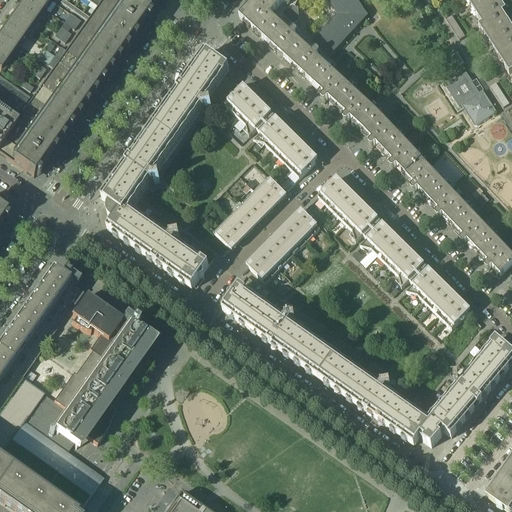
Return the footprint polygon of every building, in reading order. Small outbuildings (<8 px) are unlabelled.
[(59,62),(53,71),(16,123),(17,124),(0,149),(0,156),(33,179),(80,112),(148,16),(125,0),(102,0),(96,9),(89,19),(87,23),(65,53),(59,62)] [(44,11),(28,0),(23,0),(25,1),(20,7),(38,20),(44,11)] [(50,2),(47,0),(28,0),(44,11),(50,2)] [(91,0),(89,4),(96,9),(102,0),(91,0)] [(331,72),(332,71),(328,66),(331,62),(327,58),(356,26),(364,17),(352,0),(256,0),(239,19),(261,39),(310,85),(311,85),(314,89),(315,88),(316,88),(330,72),(331,72)] [(506,12),(504,10),(497,0),(465,0),(470,8),(472,7),(478,16),(476,18),(482,26),(502,15),(506,12)] [(74,9),(67,4),(65,7),(72,12),(74,9)] [(20,7),(16,12),(15,14),(14,13),(12,15),(31,29),(38,20),(20,7)] [(82,14),(74,9),(72,12),(79,17),(82,14)] [(89,19),(82,14),(79,17),(87,23),(89,19)] [(31,29),(12,15),(11,17),(12,18),(7,25),(25,38),(31,29)] [(511,29),(503,16),(502,15),(482,26),(478,29),(487,41),(494,52),(511,40),(511,29)] [(80,23),(70,16),(67,20),(72,24),(77,28),(80,23)] [(445,21),(459,42),(465,38),(452,17),(445,21)] [(69,28),(72,24),(67,20),(63,25),(69,28)] [(7,25),(4,30),(2,32),(1,31),(0,32),(0,33),(19,46),(25,38),(7,25)] [(60,29),(57,34),(67,41),(71,36),(60,29)] [(0,46),(13,55),(19,46),(0,33),(0,46)] [(54,38),(59,42),(64,45),(67,41),(57,34),(54,38)] [(511,40),(494,52),(501,63),(509,76),(511,74),(511,40)] [(13,55),(0,46),(0,59),(6,64),(13,55)] [(60,49),(54,58),(59,62),(65,53),(60,49)] [(51,63),(54,57),(46,52),(43,58),(51,63)] [(457,53),(453,56),(459,66),(463,64),(457,53)] [(164,236),(158,232),(159,232),(158,231),(158,232),(153,229),(154,228),(153,228),(147,224),(142,221),(142,220),(136,216),(135,216),(131,213),(131,212),(130,212),(128,211),(147,183),(153,187),(154,185),(160,184),(159,180),(154,181),(153,180),(154,180),(153,180),(157,175),(161,169),(162,169),(161,168),(165,164),(165,163),(169,157),(170,158),(170,157),(169,157),(172,153),(173,153),(173,152),(177,146),(178,146),(178,145),(182,139),(182,140),(183,140),(183,139),(182,139),(185,134),(186,135),(186,134),(190,128),(191,128),(190,128),(193,123),(194,124),(194,123),(193,123),(198,117),(199,117),(198,116),(201,112),(202,112),(205,114),(206,112),(217,111),(238,88),(226,76),(229,73),(225,70),(221,67),(222,66),(222,65),(222,64),(221,63),(221,62),(220,62),(219,62),(219,61),(218,62),(217,62),(216,62),(216,63),(205,56),(158,123),(154,129),(153,130),(102,202),(109,207),(109,208),(108,209),(108,210),(107,211),(107,212),(107,213),(107,214),(107,215),(107,216),(107,217),(108,218),(108,219),(109,220),(109,221),(110,222),(111,223),(112,224),(107,232),(162,271),(163,271),(169,275),(192,291),(193,289),(199,281),(200,282),(201,282),(202,282),(203,281),(204,280),(203,276),(209,268),(202,263),(202,262),(202,263),(197,259),(191,255),(191,254),(190,255),(186,251),(185,251),(179,247),(180,247),(179,246),(179,247),(174,244),(175,243),(174,243),(174,242),(180,241),(179,237),(173,238),(171,237),(169,239),(169,240),(165,237),(165,236),(164,236)] [(54,58),(48,67),(53,71),(59,62),(54,58)] [(35,65),(32,69),(42,76),(46,72),(35,65)] [(42,76),(32,69),(29,73),(39,81),(42,76)] [(316,88),(315,88),(314,89),(324,97),(320,101),(324,105),(328,101),(337,110),(353,93),(331,72),(330,72),(316,88)] [(458,109),(461,107),(473,126),(478,127),(497,114),(482,93),(479,95),(466,74),(456,81),(456,82),(446,89),(458,109)] [(30,99),(0,78),(0,87),(1,88),(5,91),(15,98),(19,101),(22,103),(12,117),(15,119),(30,99)] [(23,83),(19,87),(30,95),(33,90),(23,83)] [(503,110),(509,106),(496,84),(489,88),(503,110)] [(276,121),(274,123),(269,119),(272,117),(244,89),(225,108),(246,129),(249,140),(256,133),(260,137),(253,144),(265,147),(299,181),(318,163),(276,121)] [(368,107),(353,93),(337,110),(346,118),(342,122),(346,126),(350,122),(359,130),(361,132),(377,116),(368,107)] [(0,112),(0,149),(17,124),(16,123),(0,112)] [(380,118),(377,116),(361,132),(363,134),(372,143),(367,146),(372,151),(376,147),(385,157),(402,141),(380,118)] [(402,141),(385,157),(392,164),(388,168),(391,172),(392,173),(396,169),(405,178),(422,162),(402,141)] [(422,162),(405,178),(413,186),(409,190),(413,195),(417,191),(428,202),(444,186),(422,162)] [(287,198),(271,182),(268,180),(254,194),(273,213),(287,198)] [(336,181),(334,183),(318,200),(352,234),(355,246),(362,239),(366,243),(360,250),(371,253),(398,280),(401,291),(408,284),(413,288),(406,295),(417,298),(452,333),(467,317),(470,314),(429,272),(426,275),(422,270),(424,268),(383,227),(380,229),(376,225),(378,222),(336,181)] [(444,186),(428,202),(438,213),(434,216),(438,221),(442,217),(452,228),(469,212),(444,186)] [(273,213),(254,194),(240,208),(259,226),(273,213)] [(482,195),(476,201),(483,209),(489,203),(482,195)] [(259,226),(240,208),(227,221),(246,240),(259,226)] [(320,231),(303,215),(301,212),(287,226),(306,245),(320,231)] [(318,216),(314,212),(310,216),(313,220),(318,216)] [(469,212),(452,228),(463,239),(459,243),(463,247),(467,243),(477,254),(494,239),(469,212)] [(325,221),(320,216),(315,221),(320,227),(325,221)] [(246,240),(227,221),(213,235),(229,250),(232,254),(246,240)] [(306,245),(287,226),(273,240),(292,259),(306,245)] [(511,257),(494,239),(477,254),(487,265),(483,269),(487,273),(492,269),(500,278),(511,267),(511,257)] [(292,259),(273,240),(260,254),(279,273),(292,259)] [(279,273),(260,254),(246,268),(265,286),(279,273)] [(23,424),(42,396),(22,381),(67,317),(82,295),(74,289),(76,290),(79,285),(60,271),(56,277),(51,274),(0,346),(0,505),(9,511),(81,511),(91,500),(90,499),(95,493),(98,488),(98,489),(104,481),(67,455),(23,424)] [(390,396),(390,395),(385,392),(385,391),(391,390),(390,386),(384,387),(382,385),(380,388),(375,385),(376,385),(375,385),(369,381),(369,380),(364,377),(358,373),(358,372),(357,373),(353,369),(352,369),(347,365),(347,364),(346,364),(346,365),(342,361),(341,361),(335,357),(335,356),(334,356),(328,352),(329,352),(328,351),(328,352),(324,349),(324,348),(323,348),(317,344),(312,341),(312,340),(306,336),(301,333),(301,332),(295,328),(294,328),(290,325),(290,324),(289,325),(289,324),(295,323),(294,318),(288,319),(287,318),(285,321),(284,321),(280,318),(280,317),(280,318),(274,313),(273,313),(269,310),(269,309),(268,310),(262,305),(263,305),(262,305),(257,302),(258,302),(258,301),(257,301),(257,302),(251,297),(246,294),(246,293),(246,294),(239,289),(233,297),(229,298),(228,298),(228,299),(228,300),(228,301),(228,302),(229,302),(229,303),(222,313),(234,321),(240,326),(268,345),(272,348),(384,427),(385,427),(391,432),(414,448),(422,436),(426,439),(423,444),(432,450),(441,438),(439,437),(442,433),(451,440),(511,368),(511,355),(508,353),(509,352),(509,351),(509,350),(509,349),(508,348),(507,347),(506,347),(505,347),(504,348),(503,349),(496,342),(490,348),(490,349),(487,353),(486,353),(482,359),(481,359),(478,363),(477,363),(477,364),(473,369),(472,369),(472,370),(469,374),(468,374),(469,374),(464,380),(463,380),(460,385),(460,384),(459,384),(459,385),(460,385),(459,385),(458,379),(454,379),(454,385),(453,387),(455,389),(456,389),(456,390),(452,394),(447,400),(447,399),(447,400),(443,404),(443,405),(438,410),(438,411),(434,415),(429,421),(428,422),(424,420),(424,419),(419,416),(419,415),(419,416),(413,412),(413,411),(412,411),(408,408),(408,407),(407,408),(401,404),(402,403),(401,403),(397,400),(396,400),(390,396)] [(395,291),(390,296),(393,299),(399,294),(395,291)] [(119,392),(119,389),(120,386),(120,383),(121,379),(122,376),(128,360),(129,359),(130,355),(132,352),(133,349),(135,345),(137,343),(139,340),(141,337),(134,332),(130,329),(121,323),(106,344),(99,339),(89,353),(92,355),(75,378),(73,377),(54,404),(44,397),(42,396),(23,424),(67,455),(80,436),(97,448),(99,445),(101,442),(103,439),(104,436),(106,433),(108,430),(109,427),(110,423),(112,420),(113,417),(114,415),(114,412),(115,410),(116,407),(117,404),(117,401),(118,399),(118,396),(119,392)] [(370,369),(367,374),(372,377),(375,372),(370,369)] [(36,377),(30,373),(25,380),(31,384),(36,377)] [(511,511),(511,470),(511,472),(509,470),(499,484),(501,486),(495,494),(493,493),(488,500),(504,511),(511,511)] [(202,511),(198,509),(180,496),(178,499),(175,502),(168,511),(202,511)]
